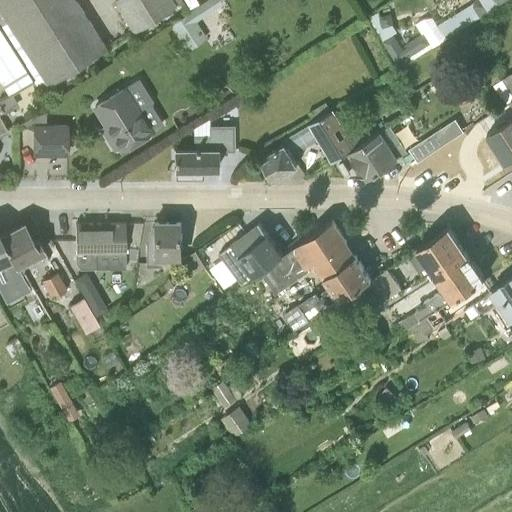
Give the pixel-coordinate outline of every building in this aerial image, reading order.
[(78,0),(0,0),(0,24),(33,76),(38,84),(106,42),(78,0)] [(114,0),(131,26),(171,0),(114,0)] [(194,0),(168,17),(185,42),(204,30),(194,13),(214,0),(194,0)] [(464,0),(439,15),(434,7),(424,9),(431,20),(403,38),(395,25),(398,23),(394,15),(392,6),(382,8),(379,3),(371,8),(383,32),(401,59),(496,0),(464,0)] [(33,76),(0,24),(0,78),(7,90),(33,76)] [(511,92),(511,64),(494,76),(507,95),(511,92)] [(150,93),(137,72),(93,100),(104,117),(97,121),(112,144),(118,140),(119,142),(159,117),(149,100),(150,93)] [(2,107),(17,99),(12,89),(0,94),(0,125),(5,123),(0,113),(0,105),(1,105),(2,107)] [(318,110),(332,102),(327,94),(313,102),(318,110)] [(257,151),(270,172),(298,156),(291,144),(318,128),(334,153),(357,139),(334,102),(332,102),(318,110),(283,131),(285,135),(257,151)] [(511,110),(488,126),(507,154),(511,150),(511,110)] [(420,153),(465,123),(457,111),(413,141),(420,153)] [(173,141),(173,162),(214,162),(214,143),(231,143),(231,118),(207,118),(206,112),(191,121),(191,128),(191,141),(173,141)] [(64,117),(33,117),(33,147),(65,147),(64,117)] [(353,142),(354,143),(353,147),(358,155),(362,156),(370,168),(409,143),(392,118),(353,142)] [(343,288),(373,268),(335,211),(285,245),(262,262),(278,284),(317,257),(324,267),(326,267),(342,290),(343,288)] [(144,257),(158,257),(159,251),(182,251),(182,215),(153,215),(144,245),(144,257)] [(241,215),(222,227),(229,238),(233,236),(249,256),(236,265),(242,275),(262,262),(285,245),(269,224),(261,215),(248,225),(241,215)] [(21,216),(0,227),(0,231),(15,260),(44,245),(36,229),(30,232),(21,216)] [(78,261),(123,261),(123,216),(74,217),(74,253),(78,261)] [(450,218),(411,245),(425,266),(429,264),(433,270),(438,267),(471,246),(450,218)] [(0,233),(0,286),(4,295),(27,284),(15,260),(0,233)] [(198,244),(184,252),(193,266),(207,257),(198,244)] [(486,268),(471,246),(438,267),(442,274),(438,277),(443,283),(439,282),(425,291),(427,294),(402,310),(406,318),(407,317),(486,268)] [(357,309),(403,278),(389,257),(373,268),(343,289),(357,309)] [(65,283),(55,265),(40,273),(50,291),(65,283)] [(84,265),(72,272),(94,308),(105,302),(84,265)] [(492,299),(511,327),(511,325),(511,267),(494,280),(486,268),(408,318),(416,330),(418,333),(420,331),(422,334),(426,331),(425,329),(429,326),(433,332),(442,326),(445,329),(454,324),(447,313),(467,300),(473,308),(479,304),(481,306),(492,299)] [(329,298),(318,281),(301,293),(300,291),(299,292),(300,294),(285,303),(296,320),(329,298)] [(94,312),(81,290),(67,297),(83,326),(94,320),(91,314),(94,312)] [(360,321),(367,336),(385,327),(378,313),(360,321)] [(19,357),(27,352),(13,330),(3,336),(11,350),(13,349),(19,357)] [(483,335),(470,340),(474,352),(487,347),(483,335)] [(236,344),(217,356),(223,366),(243,353),(236,344)] [(232,366),(215,377),(227,395),(245,383),(232,366)] [(47,377),(66,410),(77,404),(58,371),(47,377)] [(400,386),(389,376),(378,388),(389,398),(400,386)] [(242,394),(224,407),(236,425),(255,413),(242,394)] [(468,420),(474,416),(469,409),(454,419),(459,426),(463,423),(467,429),(470,427),(469,425),(471,424),(468,420)] [(102,479),(98,472),(82,482),(86,489),(102,479)]
